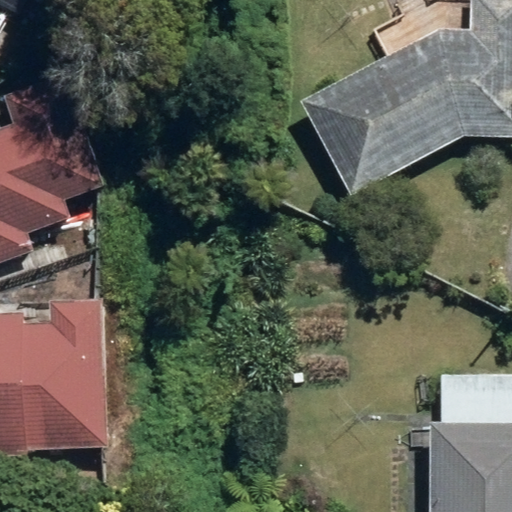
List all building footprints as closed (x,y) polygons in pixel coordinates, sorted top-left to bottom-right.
[(0,0),(0,40),(14,47),(37,0),(0,0)] [(511,0),(484,0),(484,21),(466,21),(313,97),(362,195),(488,133),(511,133),(511,0)] [(19,104),(29,136),(0,144),(0,265),(114,229),(69,87),(19,104)] [(0,453),(129,447),(124,354),(122,294),(0,300),(0,453)] [(415,511),(511,511),(511,370),(452,368),(448,465),(417,464),(415,511)]
